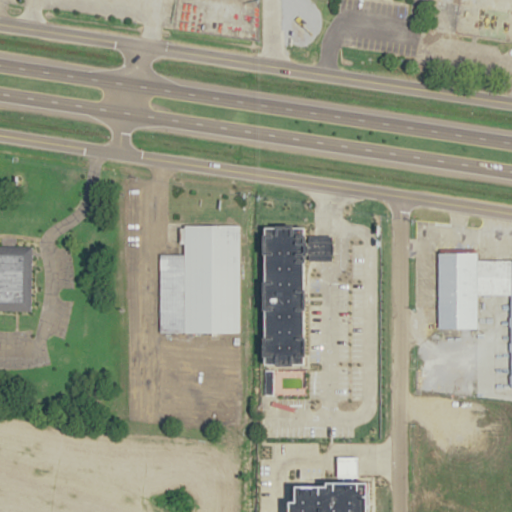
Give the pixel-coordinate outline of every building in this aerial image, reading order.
[(183,0),(220,0),(256,6),(252,38),(180,27),(183,0)] [(184,225),(184,254),(159,254),(159,332),(240,333),(240,224),(184,225)] [(264,228),(263,364),(306,365),(308,261),(333,262),(333,235),(308,235),(308,227),(264,228)] [(0,244),(0,308),(30,310),(32,246),(0,244)] [(438,252),(438,328),(476,328),(476,294),(510,295),(510,387),(511,387),(511,259),(478,260),(477,251),(438,252)] [(371,484),(371,511),(293,511),(293,487),(331,488),(330,482),(371,484)]
